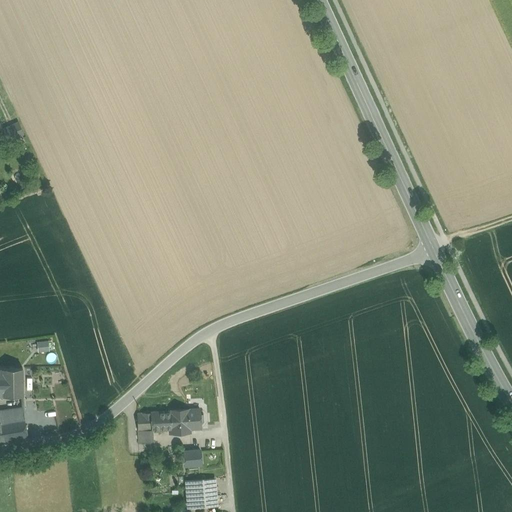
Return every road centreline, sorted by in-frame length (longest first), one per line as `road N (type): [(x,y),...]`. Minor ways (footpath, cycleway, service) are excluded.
road 1 (unclassified): [(0,450),(75,435),(211,329),(434,252)]
road 2 (primary): [(318,0),(434,252)]
road 3 (track): [(211,329),(233,511)]
road 4 (primary): [(434,252),(511,403)]
